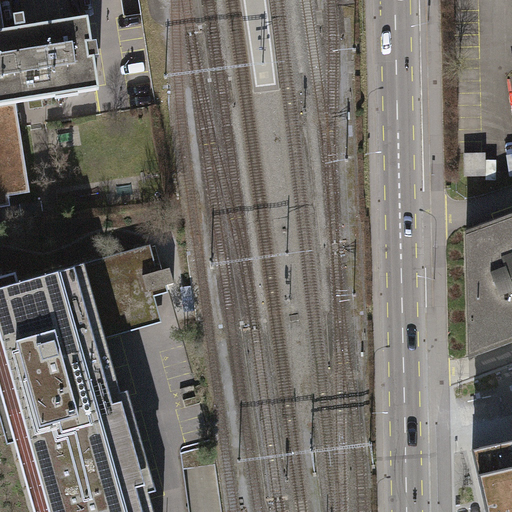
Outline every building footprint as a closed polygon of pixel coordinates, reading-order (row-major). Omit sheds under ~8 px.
[(18,118),(16,104),(0,106),(0,33),(5,33),(0,2),(0,197),(9,196),(30,193),(18,118)] [(88,20),(26,29),(23,16),(13,18),(16,31),(5,33),(0,33),(0,106),(16,104),(99,91),(88,20)] [(484,154),(464,154),(465,176),(485,175),(484,154)] [(0,208),(11,207),(9,196),(0,197),(0,208)] [(511,218),(467,236),(469,352),(511,336),(511,218)] [(0,423),(2,432),(9,430),(31,511),(151,511),(143,480),(150,478),(142,451),(135,453),(128,426),(134,424),(127,397),(120,399),(100,327),(149,314),(138,276),(153,272),(156,285),(170,281),(166,266),(154,269),(147,243),(15,280),(12,272),(0,275),(0,397),(1,403),(0,403),(0,423)] [(511,511),(511,440),(472,449),(486,511),(511,511)]
